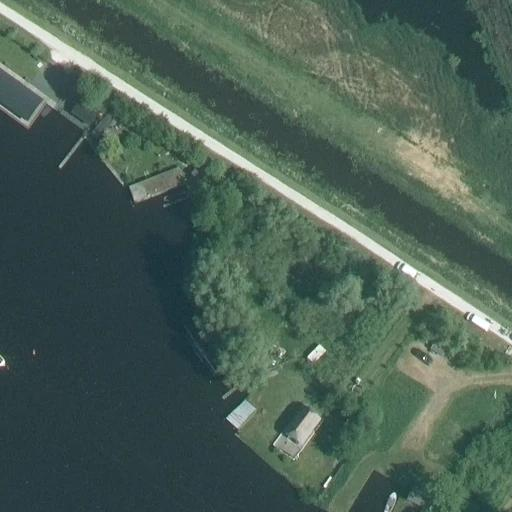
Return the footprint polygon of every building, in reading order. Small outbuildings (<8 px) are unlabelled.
[(0,103),(29,125),(45,103),(0,70),(0,103)] [(91,125),(97,115),(78,102),(72,112),(91,125)] [(115,106),(88,135),(95,141),(121,111),(115,106)] [(209,173),(198,166),(190,177),(200,185),(209,173)] [(183,168),(130,187),(136,204),(189,185),(183,168)] [(195,318),(176,330),(222,399),(241,385),(195,318)] [(440,346),(435,353),(441,357),(446,350),(440,346)] [(244,401),(226,419),(238,430),(256,412),(244,401)] [(316,424),(300,412),(282,436),(298,448),(316,424)] [(358,427),(349,421),(344,427),(354,434),(358,427)] [(429,502),(431,503),(432,500),(431,499),(431,498),(413,490),(407,501),(426,509),(429,502)]
